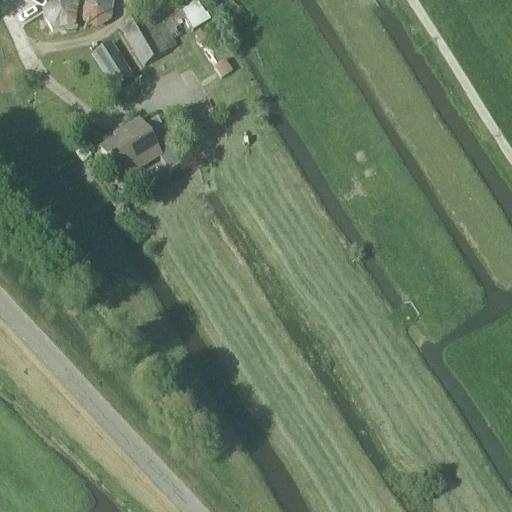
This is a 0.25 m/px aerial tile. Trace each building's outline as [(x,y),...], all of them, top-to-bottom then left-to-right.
[(74,30),(76,9),(58,1),(42,15),(52,34),(74,30)] [(145,69),(176,48),(154,18),(141,27),(136,20),(119,32),(145,69)] [(203,31),(194,37),(200,47),(209,41),(203,31)] [(132,81),(110,46),(92,58),(114,93),(132,81)] [(223,63),(213,70),(220,81),(231,74),(223,63)] [(157,121),(142,130),(139,125),(125,133),(128,137),(101,154),(119,184),(160,159),(169,173),(183,164),(157,121)]
